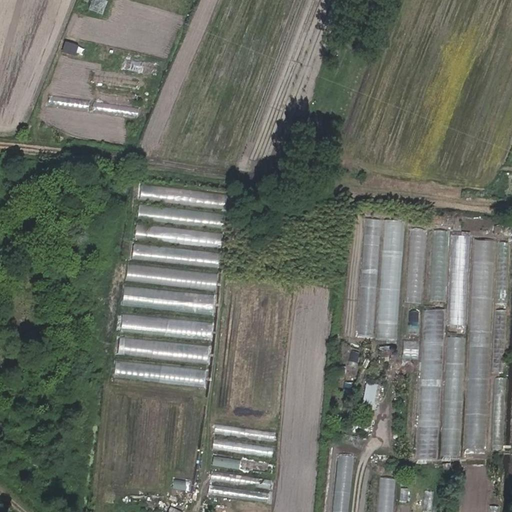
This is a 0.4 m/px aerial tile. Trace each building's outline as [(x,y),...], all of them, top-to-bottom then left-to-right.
[(63,53),(76,55),(79,43),(65,41),(63,53)] [(124,61),(123,69),(157,73),(158,65),(124,61)] [(91,75),(91,82),(139,86),(139,79),(91,75)] [(118,107),(118,117),(138,117),(139,108),(118,107)] [(134,123),(111,121),(111,130),(133,132),(134,123)] [(139,186),(138,200),(226,208),(227,193),(139,186)] [(226,213),(138,205),(137,220),(224,227),(226,213)] [(372,337),(380,219),(364,218),(357,336),(372,337)] [(384,219),(376,339),(396,340),(404,220),(384,219)] [(223,232),(135,224),(134,240),(222,248),(223,232)] [(410,228),(405,302),(421,303),(426,229),(410,228)] [(448,232),(432,230),(431,254),(447,255),(448,232)] [(484,451),(495,235),(473,234),(463,450),(484,451)] [(448,323),(464,324),(469,236),(453,235),(448,323)] [(132,244),(131,259),(219,268),(220,252),(132,244)] [(446,264),(430,264),(429,300),(445,300),(446,264)] [(217,290),(218,272),(127,265),(126,282),(217,290)] [(213,313),(215,294),(123,286),(122,305),(213,313)] [(437,460),(444,309),(423,308),(416,459),(437,460)] [(409,309),(407,331),(417,332),(419,310),(409,309)] [(123,314),(121,332),(212,341),(214,322),(123,314)] [(447,335),(443,459),(459,459),(463,336),(447,335)] [(210,344),(119,338),(118,356),(209,363),(210,344)] [(403,358),(418,359),(419,340),(404,339),(403,358)] [(113,378),(205,385),(206,368),(115,361),(113,378)] [(337,376),(344,378),(347,368),(340,365),(337,376)] [(363,414),(376,415),(379,384),(366,383),(363,414)] [(357,418),(354,425),(366,430),(369,424),(357,418)] [(347,511),(353,456),(337,455),(331,511),(347,511)] [(272,474),(273,465),(244,461),(244,462),(218,458),(216,465),(272,474)] [(392,511),(395,478),(380,477),(377,511),(392,511)] [(270,488),(270,479),(257,478),(257,488),(270,488)] [(210,486),(209,491),(243,499),(244,493),(210,486)] [(399,487),(398,500),(406,501),(407,488),(399,487)] [(433,511),(434,490),(415,489),(414,509),(433,511)]
